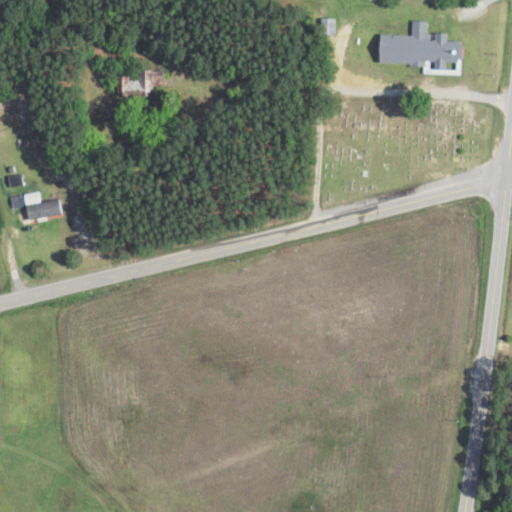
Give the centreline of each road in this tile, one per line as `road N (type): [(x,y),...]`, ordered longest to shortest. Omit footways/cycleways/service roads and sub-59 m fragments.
road 1 (tertiary): [(0,319),(506,179)]
road 2 (secondary): [(472,511),(511,126)]
